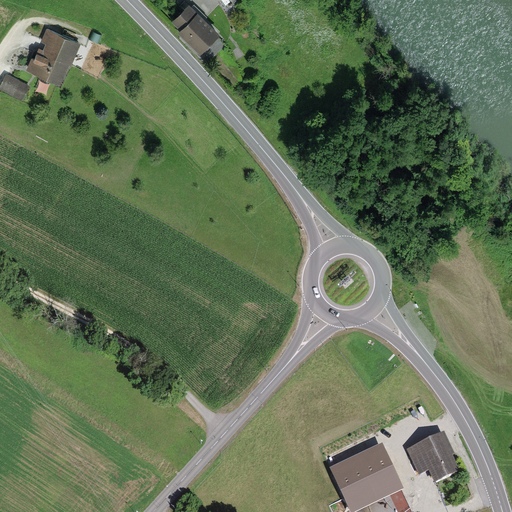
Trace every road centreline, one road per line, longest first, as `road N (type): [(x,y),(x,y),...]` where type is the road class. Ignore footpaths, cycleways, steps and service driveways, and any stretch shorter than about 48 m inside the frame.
road 1 (secondary): [(333,247),(280,169),(127,0)]
road 2 (track): [(0,270),(144,356),(223,433)]
road 3 (tertiary): [(153,511),(275,378),(324,310)]
road 4 (secondary): [(502,511),(461,413),(376,304)]
